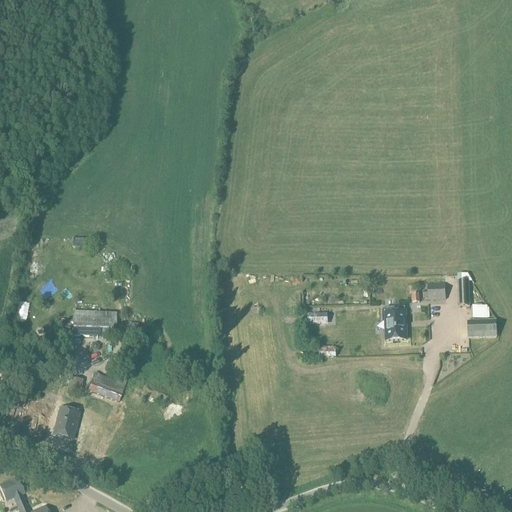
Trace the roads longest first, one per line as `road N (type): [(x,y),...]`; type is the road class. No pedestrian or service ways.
road 1 (tertiary): [(265,511),(327,487),(377,481),(450,511)]
road 2 (tertiary): [(0,449),(140,511)]
